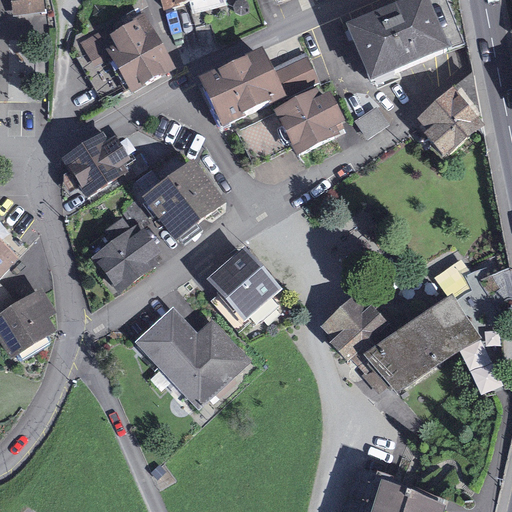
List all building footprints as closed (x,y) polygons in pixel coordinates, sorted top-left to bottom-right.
[(11,0),(13,10),(13,16),(23,15),(45,12),(43,0),(11,0)] [(164,0),(168,12),(208,0),(164,0)] [(352,34),(373,83),(445,53),(424,3),(352,34)] [(75,51),(105,104),(167,69),(137,15),(75,51)] [(272,76),(264,58),(204,85),(224,127),(318,84),(307,59),(272,76)] [(420,128),(446,157),(480,129),(470,83),(420,128)] [(301,157),(341,137),(321,98),(241,138),(254,165),(294,145),(301,157)] [(377,107),(354,122),(368,141),(390,126),(377,107)] [(103,137),(67,160),(88,193),(124,170),(121,165),(126,161),(113,141),(108,144),(103,137)] [(193,166),(149,199),(176,234),(219,202),(193,166)] [(96,259),(120,290),(159,260),(135,229),(96,259)] [(0,246),(0,273),(14,260),(0,246)] [(280,303),(241,256),(200,290),(239,337),(280,303)] [(396,377),(405,390),(500,321),(477,289),(406,340),(366,295),(332,325),(386,386),(396,377)] [(40,295),(0,319),(0,332),(14,354),(50,331),(43,318),(51,313),(40,295)] [(175,315),(142,347),(199,407),(232,375),(175,315)] [(443,511),(444,509),(356,483),(347,511),(443,511)]
